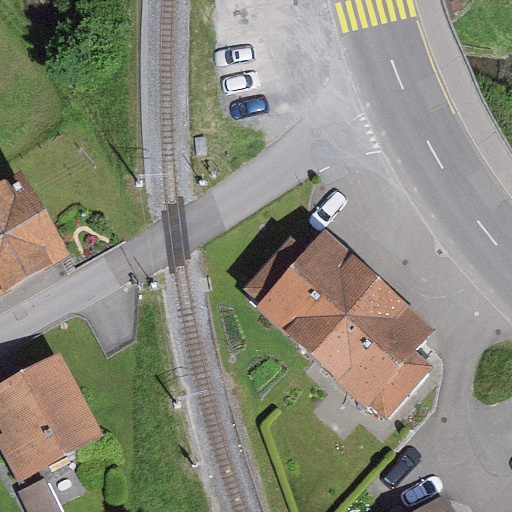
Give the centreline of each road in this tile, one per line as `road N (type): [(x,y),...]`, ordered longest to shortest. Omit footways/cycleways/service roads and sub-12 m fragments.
road 1 (residential): [(406,97),(0,331)]
road 2 (secondary): [(406,97),(440,165),(511,262)]
